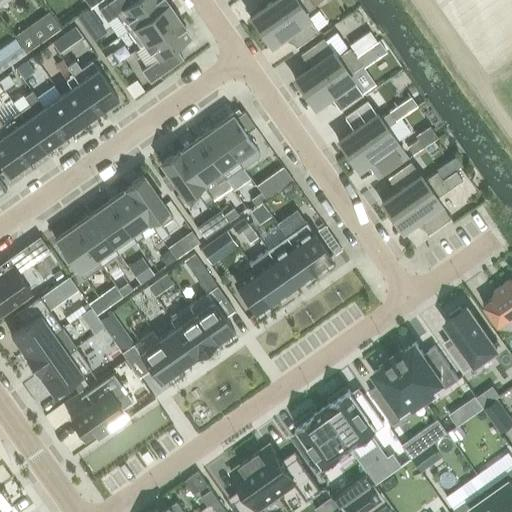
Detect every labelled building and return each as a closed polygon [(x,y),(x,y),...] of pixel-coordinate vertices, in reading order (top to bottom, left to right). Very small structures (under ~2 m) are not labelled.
[(115,14),(127,31),(167,3),(166,2),(165,3),(162,0),(110,0),(97,9),(106,21),(115,14)] [(249,16),(260,30),(303,0),(261,0),(265,5),(249,16)] [(270,45),(286,34),(295,47),(318,31),(304,12),(313,6),(309,0),(303,0),(260,30),(270,45)] [(167,3),(127,31),(139,47),(144,43),(178,19),(167,3)] [(107,34),(90,11),(77,20),(94,43),(107,34)] [(149,82),(182,59),(175,48),(189,37),(177,21),(179,20),(178,19),(144,43),(145,44),(146,43),(157,58),(140,70),(149,82)] [(75,28),(52,45),(60,55),(83,39),(75,28)] [(348,44),(356,55),(365,49),(376,41),(369,30),(348,44)] [(26,32),(16,39),(26,52),(35,45),(26,32)] [(309,66),(293,77),(304,92),(355,56),(349,47),(336,57),(322,37),(299,54),(309,66)] [(0,47),(0,71),(12,62),(1,47),(0,47)] [(355,56),(361,65),(362,66),(372,59),(370,56),(365,49),(356,55),(355,56)] [(111,66),(118,62),(111,52),(104,57),(111,66)] [(339,109),(361,93),(348,74),(361,65),(355,56),(304,92),(314,107),(329,96),(339,109)] [(117,97),(91,60),(80,68),(74,60),(67,66),(99,110),(117,97)] [(27,61),(16,68),(24,79),(34,72),(27,61)] [(99,110),(67,66),(66,66),(72,74),(65,79),(71,86),(60,94),(80,123),(99,110)] [(12,80),(7,73),(5,75),(0,78),(0,85),(1,87),(12,80)] [(136,80),(126,87),(134,98),(144,91),(136,80)] [(63,136),(42,107),(31,91),(23,97),(29,104),(18,111),(24,119),(45,148),(63,136)] [(80,123),(60,94),(42,107),(63,136),(80,123)] [(352,128),(337,139),(347,154),(385,127),(394,121),(388,111),(379,118),(366,99),(343,115),(352,128)] [(388,111),(394,121),(402,115),(396,106),(388,111)] [(18,111),(0,124),(27,161),(45,148),(24,119),(18,111)] [(259,151),(245,132),(254,126),(243,111),(234,117),(232,114),(214,127),(241,166),(243,168),(258,157),(259,151)] [(0,162),(8,174),(27,161),(0,123),(0,162)] [(241,166),(214,127),(196,139),(224,178),(241,166)] [(373,158),(382,171),(405,155),(385,127),(347,154),(358,169),(373,158)] [(179,151),(178,150),(177,150),(211,198),(229,185),(224,178),(196,139),(179,151)] [(411,154),(422,147),(417,139),(406,147),(411,154)] [(160,163),(167,172),(161,177),(169,189),(176,185),(188,202),(198,195),(204,203),(211,198),(177,150),(160,163)] [(396,190),(380,201),(391,216),(455,171),(455,170),(441,179),(436,171),(423,180),(409,161),(387,177),(396,190)] [(435,170),(436,171),(441,179),(452,172),(445,163),(435,170)] [(255,183),(265,196),(292,177),(282,164),(255,183)] [(401,231),(417,220),(427,234),(449,218),(435,197),(461,179),(455,171),(391,216),(401,231)] [(142,175),(125,187),(154,229),(172,217),(142,175)] [(143,235),(137,227),(147,220),(154,230),(154,229),(125,187),(124,188),(125,189),(108,201),(136,240),(143,235)] [(250,199),(255,206),(261,201),(265,198),(260,192),(250,199)] [(129,233),(135,241),(136,240),(108,201),(90,214),(112,245),(129,233)] [(255,206),(249,210),(258,224),(270,215),(261,201),(255,206)] [(233,207),(223,214),(227,221),(237,214),(233,207)] [(219,209),(212,215),(220,226),(227,221),(223,214),(219,209)] [(112,245),(90,214),(73,226),(100,265),(101,265),(95,257),(112,245)] [(236,233),(241,230),(249,225),(244,218),(231,226),(236,233)] [(305,222),(286,236),(312,273),(331,259),(305,222)] [(100,265),(73,226),(54,239),(62,249),(59,251),(67,262),(69,260),(82,278),(100,265)] [(39,235),(23,247),(32,260),(48,249),(39,235)] [(294,286),(312,273),(286,236),(267,249),(294,286)] [(334,252),(340,248),(331,236),(325,240),(334,252)] [(183,252),(176,241),(168,247),(176,258),(183,252)] [(200,249),(209,263),(219,256),(209,243),(200,249)] [(159,255),(165,265),(175,258),(168,248),(159,255)] [(275,299),(294,286),(267,249),(272,257),(254,269),(275,299)] [(193,253),(183,260),(189,268),(199,261),(193,253)] [(0,314),(30,293),(15,272),(6,259),(0,263),(0,314)] [(256,312),(275,299),(254,269),(235,283),(256,312)] [(145,270),(135,277),(139,283),(149,276),(145,270)] [(165,273),(153,281),(159,289),(171,281),(165,273)] [(68,276),(58,283),(66,295),(67,294),(69,292),(71,291),(76,288),(76,287),(68,276)] [(482,304),(497,326),(511,315),(511,280),(510,278),(494,289),(497,294),(482,304)] [(117,289),(122,295),(132,289),(127,282),(117,289)] [(233,328),(224,316),(233,309),(216,285),(188,305),(215,343),(216,342),(215,341),(233,328)] [(23,354),(61,327),(39,296),(15,313),(23,324),(10,333),(24,353),(23,354)] [(96,314),(106,307),(106,306),(99,297),(98,296),(88,303),(96,314)] [(215,343),(188,305),(170,317),(176,326),(197,356),(215,343)] [(463,372),(496,349),(467,306),(462,309),(460,306),(449,314),(451,317),(444,321),(456,339),(445,346),(463,372)] [(80,314),(85,321),(94,315),(89,307),(84,311),(83,312),(80,314)] [(105,329),(106,330),(118,321),(111,311),(98,320),(105,329)] [(195,355),(196,356),(197,356),(176,326),(158,338),(152,330),(151,330),(178,368),(195,355)] [(61,327),(23,354),(37,374),(75,347),(61,327)] [(150,368),(159,381),(178,368),(151,330),(121,352),(138,376),(150,368)] [(445,388),(458,379),(435,345),(423,353),(415,342),(394,357),(423,399),(435,391),(433,389),(441,382),(445,388)] [(38,374),(52,393),(89,367),(75,347),(37,374),(37,375),(38,374)] [(393,425),(405,416),(401,410),(410,404),(412,407),(423,399),(394,357),(372,372),(380,383),(369,391),(393,425)] [(85,439),(106,424),(104,422),(122,409),(133,401),(112,372),(83,392),(85,394),(82,397),(87,404),(69,417),(85,439)] [(87,384),(80,374),(71,380),(78,390),(87,384)] [(382,424),(360,393),(354,397),(348,389),(347,390),(345,387),(328,398),(331,402),(322,408),(350,447),(382,424)] [(475,396),(463,404),(471,415),(483,407),(482,407),(476,397),(475,396)] [(484,408),(500,431),(511,422),(511,420),(497,399),(484,408)] [(315,471),(350,447),(322,408),(313,414),(311,411),(294,422),(297,426),(296,427),(301,434),(293,440),(315,471)] [(411,458),(420,472),(440,458),(431,444),(411,458)] [(270,445),(259,452),(259,451),(248,458),(276,496),(294,483),(306,500),(321,490),(296,455),(283,465),(270,445)] [(153,460),(146,451),(140,455),(146,464),(153,460)] [(260,511),(258,508),(276,496),(248,458),(240,464),(240,465),(230,472),(244,492),(231,501),(238,511),(260,511)] [(511,511),(511,469),(486,488),(503,511),(511,511)] [(350,481),(339,490),(347,502),(354,497),(359,494),(350,481)] [(343,507),(346,511),(364,511),(382,500),(372,486),(343,507)] [(455,511),(503,511),(486,488),(454,510),(455,511)] [(211,504),(217,499),(210,490),(200,497),(207,506),(211,504)] [(219,511),(224,509),(217,499),(211,504),(216,511),(219,511)]
